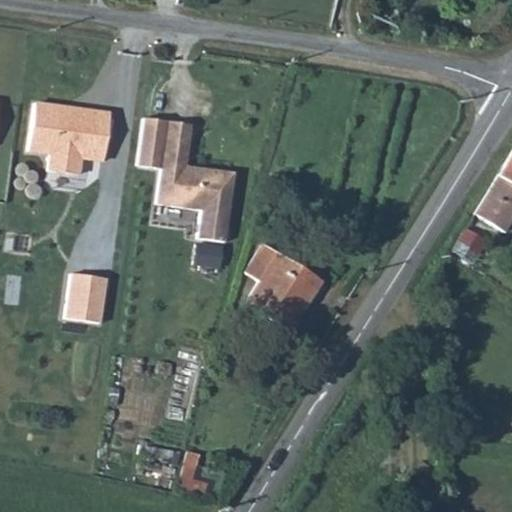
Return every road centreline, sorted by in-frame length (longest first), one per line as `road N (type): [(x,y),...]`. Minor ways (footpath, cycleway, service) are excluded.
road 1 (unclassified): [(510,88),(436,65),(0,6)]
road 2 (tertiary): [(250,511),(510,88)]
road 3 (track): [(385,295),(409,353),(415,511)]
